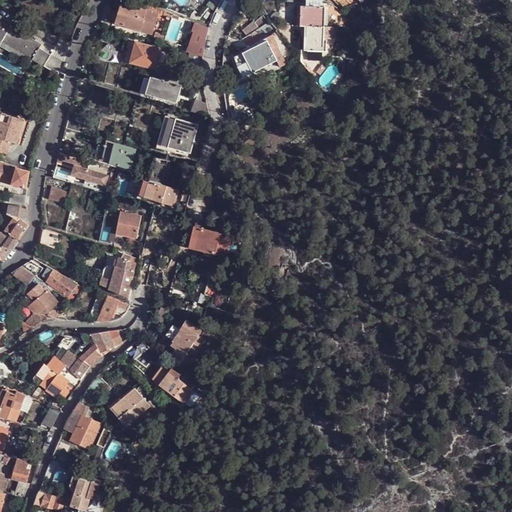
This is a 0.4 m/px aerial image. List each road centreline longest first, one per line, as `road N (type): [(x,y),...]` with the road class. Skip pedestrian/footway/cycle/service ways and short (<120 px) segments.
road 1 (residential): [(27,511),(72,402),(135,335),(145,307),(133,302),(110,325),(49,323),(0,357)]
road 2 (residential): [(102,0),(59,111),(35,196),(31,251),(0,276)]
road 3 (residential): [(197,218),(217,116),(215,54),(235,0)]
